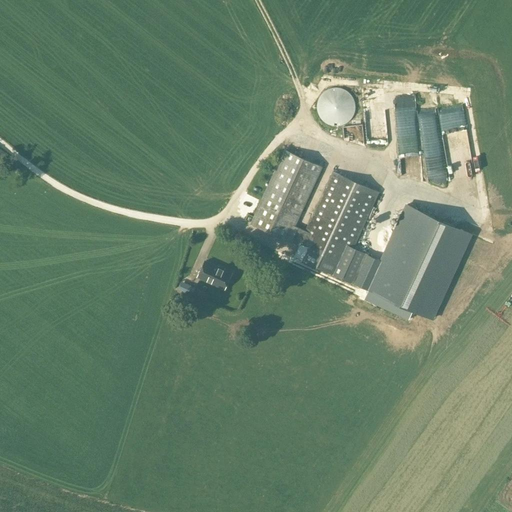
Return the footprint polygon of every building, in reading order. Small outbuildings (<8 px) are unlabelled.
[(318,102),(317,107),(318,112),(320,117),(324,121),(328,124),(333,126),(338,126),(343,125),(348,122),(352,118),(354,113),(355,108),(355,103),(353,98),(350,94),(346,91),(341,89),(336,88),(331,89),(327,91),(323,94),(320,98),(318,102)] [(445,143),(469,140),(464,105),(418,112),(428,182),(450,179),(445,143)] [(251,223),(299,245),(294,256),(354,284),(368,254),(353,247),(379,192),(333,171),(306,231),(294,226),(322,166),(285,150),(251,223)] [(407,204),(381,260),(368,254),(354,284),(423,315),(432,319),(435,313),(471,234),(407,204)] [(225,288),(231,273),(205,261),(198,276),(225,288)] [(186,293),(193,296),(196,288),(189,285),(186,293)]
